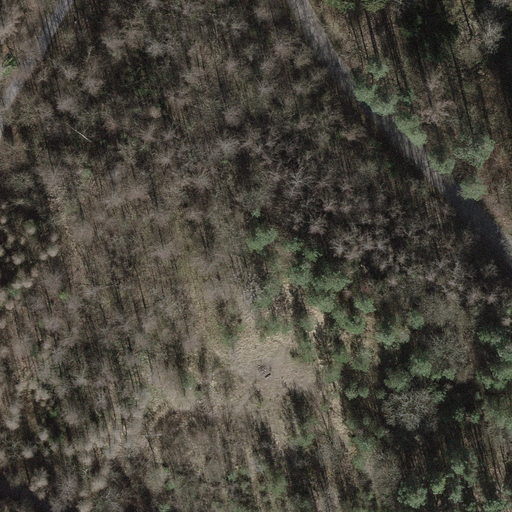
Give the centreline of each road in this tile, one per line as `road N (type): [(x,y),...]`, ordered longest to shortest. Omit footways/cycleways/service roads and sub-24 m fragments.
road 1 (track): [(291,0),(370,112),(511,257)]
road 2 (track): [(70,0),(0,124)]
